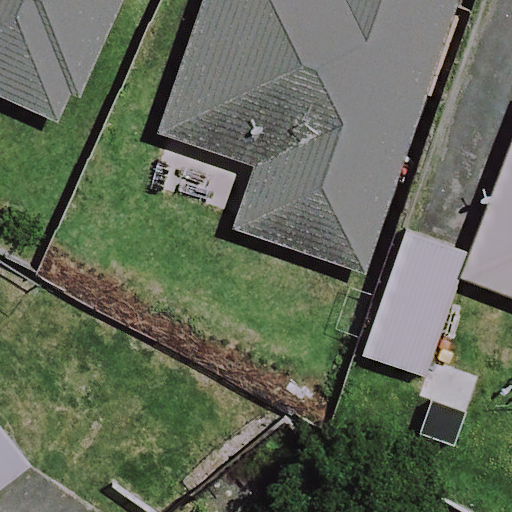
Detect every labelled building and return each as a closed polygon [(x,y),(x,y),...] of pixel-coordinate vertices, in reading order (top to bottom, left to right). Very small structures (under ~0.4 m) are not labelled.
[(0,0),(0,88),(74,123),(131,0),(0,0)] [(459,0),(211,0),(171,132),(267,162),(244,235),(375,275),(459,0)] [(511,161),(468,278),(511,294),(511,161)] [(468,258),(408,236),(366,355),(436,380),(427,405),(465,418),(479,377),(432,361),(468,258)] [(0,489),(29,467),(0,428),(0,489)]
